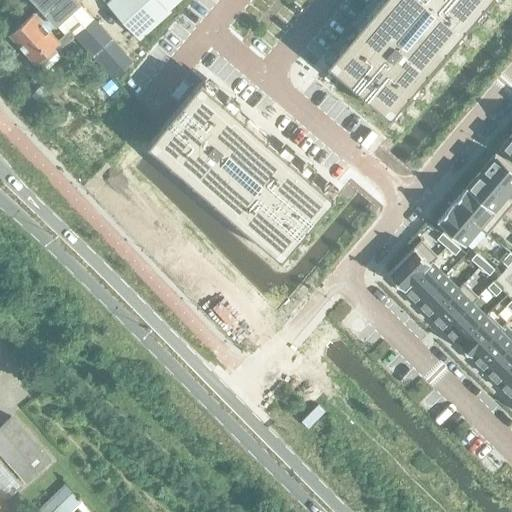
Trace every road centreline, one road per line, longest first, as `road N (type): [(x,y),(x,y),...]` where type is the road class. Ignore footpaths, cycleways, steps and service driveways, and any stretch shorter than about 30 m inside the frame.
road 1 (residential): [(511,76),(340,274),(511,443)]
road 2 (secondary): [(344,511),(0,166)]
road 3 (secondary): [(0,204),(319,511)]
